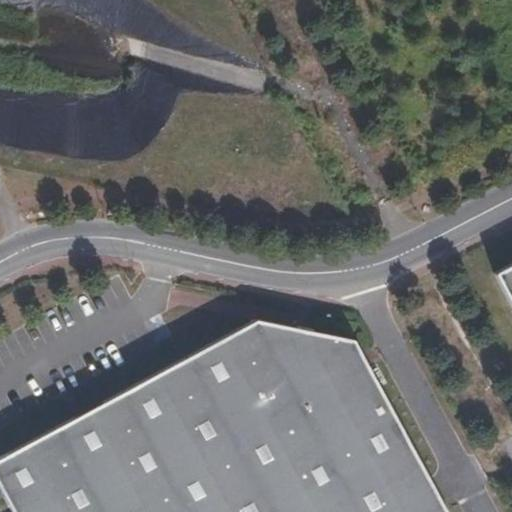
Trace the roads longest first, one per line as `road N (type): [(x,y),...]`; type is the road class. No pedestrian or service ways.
road 1 (unclassified): [(0,263),(76,239),(302,273),(350,272),(511,198)]
road 2 (track): [(511,462),(272,0)]
road 3 (track): [(322,97),(128,51)]
